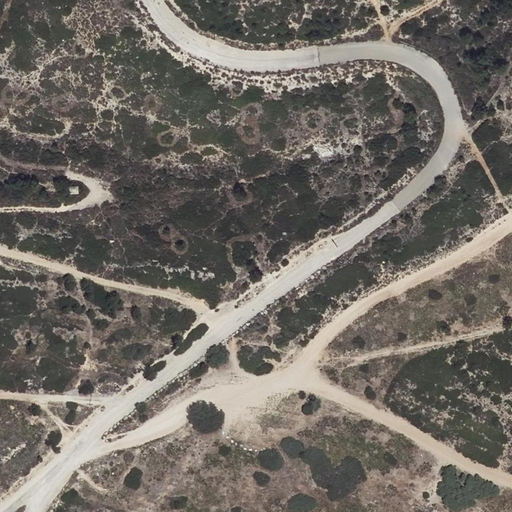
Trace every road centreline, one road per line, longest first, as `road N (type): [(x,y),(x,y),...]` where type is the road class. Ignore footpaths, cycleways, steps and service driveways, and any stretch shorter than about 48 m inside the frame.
road 1 (track): [(119,438),(307,363),(369,301),(511,221)]
road 2 (track): [(281,377),(340,397),(511,485)]
road 3 (track): [(0,249),(168,295),(228,328)]
road 4 (track): [(79,176),(96,189),(88,204),(0,210)]
road 5 (track): [(0,396),(123,406)]
